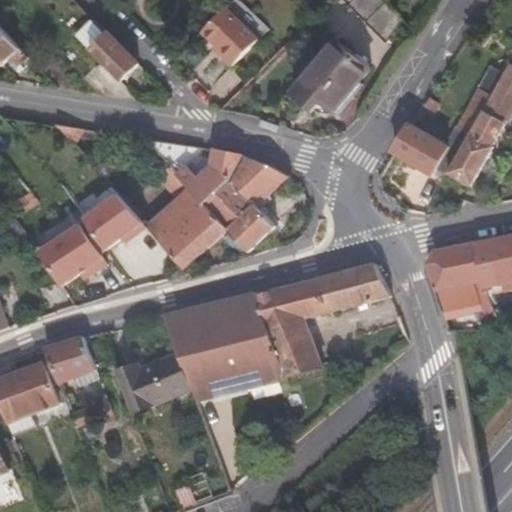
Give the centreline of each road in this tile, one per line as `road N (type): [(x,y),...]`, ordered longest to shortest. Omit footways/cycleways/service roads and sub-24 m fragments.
road 1 (residential): [(0,352),(390,239)]
road 2 (tertiary): [(465,511),(432,348),(390,239)]
road 3 (residential): [(465,0),(346,187)]
road 4 (tertiary): [(209,131),(0,97)]
road 5 (residential): [(209,131),(86,0)]
road 6 (tertiary): [(346,187),(306,158),(209,131)]
road 7 (residential): [(511,216),(390,239)]
